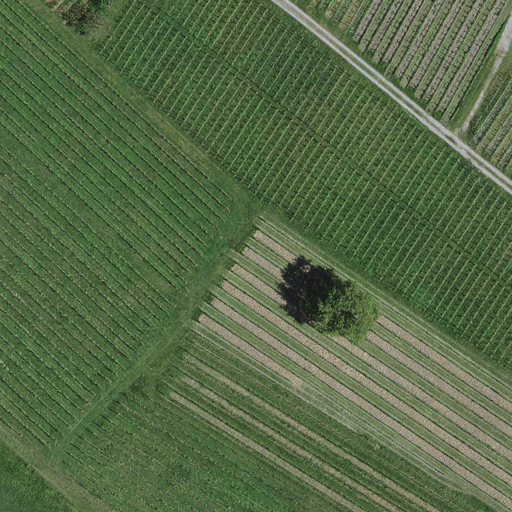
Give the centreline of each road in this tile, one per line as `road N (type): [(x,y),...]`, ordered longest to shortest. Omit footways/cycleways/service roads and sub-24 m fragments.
road 1 (track): [(511,190),(270,0)]
road 2 (track): [(511,28),(501,63),(451,142)]
